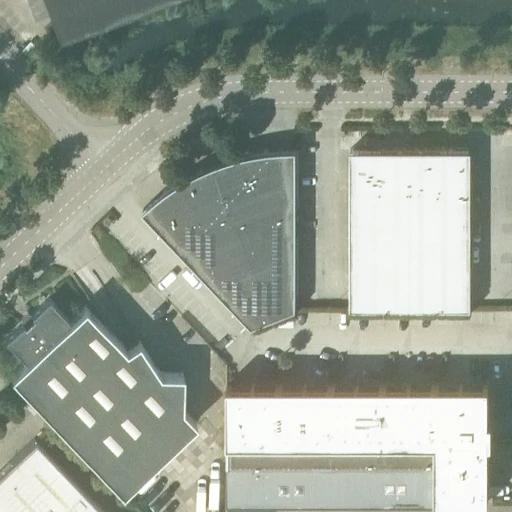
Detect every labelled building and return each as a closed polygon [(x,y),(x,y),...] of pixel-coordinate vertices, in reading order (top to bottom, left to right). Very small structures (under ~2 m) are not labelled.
[(52,0),(57,10),(58,10),(60,14),(55,16),(63,37),(84,29),(82,24),(144,0),(52,0)] [(251,324),(287,309),(295,306),(296,148),(281,149),(267,150),(253,152),(240,155),(226,159),(204,167),(200,169),(188,176),(176,183),(164,191),(152,201),(142,209),(251,324)] [(470,148),(350,148),(350,306),(471,306),(470,148)] [(10,375),(122,492),(196,422),(182,407),(183,372),(160,372),(138,340),(126,348),(113,335),(84,304),(69,319),(49,297),(31,314),(33,316),(25,324),(23,322),(5,339),(25,360),(11,374),(10,375)] [(227,501),(287,501),(488,501),(488,442),(491,442),(491,420),(488,420),(488,384),(460,384),(460,385),(459,389),(439,384),(408,384),(408,385),(407,389),(387,384),(356,384),(356,385),(355,389),(335,384),(304,384),(304,385),(303,389),(284,384),(252,384),(252,385),(251,389),(232,384),(228,384),(228,364),(227,364),(227,367),(227,388),(227,501)] [(0,511),(103,511),(34,438),(10,461),(0,470),(0,511)] [(229,503),(228,511),(256,511),(257,503),(229,503)]
